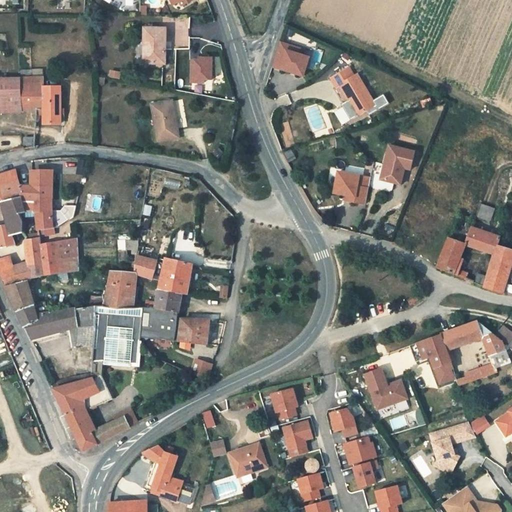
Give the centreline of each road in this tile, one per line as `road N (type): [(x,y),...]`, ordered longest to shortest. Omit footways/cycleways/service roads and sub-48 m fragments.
road 1 (unclassified): [(0,163),(81,150),(191,167),(247,211)]
road 2 (primary): [(310,337),(155,423),(97,480)]
road 3 (residential): [(0,292),(64,452),(97,480)]
road 4 (residential): [(310,337),(330,375),(321,413),(347,511)]
road 5 (residential): [(247,211),(218,369)]
road 6 (unclassified): [(445,283),(414,313),(310,337)]
road 7 (primary): [(241,71),(297,207)]
road 8 (unclassified): [(311,231),(386,245),(445,283)]
